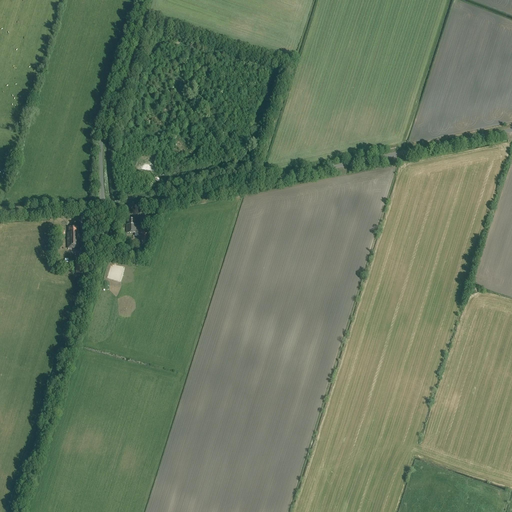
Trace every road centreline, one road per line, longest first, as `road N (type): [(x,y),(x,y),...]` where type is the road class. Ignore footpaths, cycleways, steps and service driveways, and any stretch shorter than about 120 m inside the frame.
road 1 (unclassified): [(101,207),(188,197),(511,129)]
road 2 (unclassified): [(101,207),(100,135),(144,0)]
